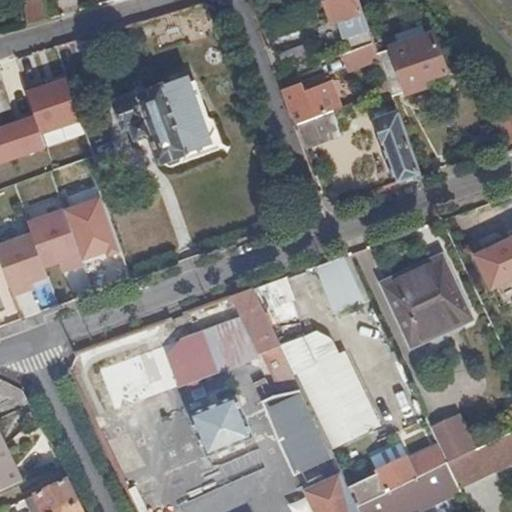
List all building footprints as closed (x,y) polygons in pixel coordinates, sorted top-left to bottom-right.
[(25,0),(31,28),(52,22),(47,0),(25,0)] [(365,15),(359,0),(326,0),(335,25),(340,24),(365,15)] [(371,33),(365,15),(340,24),(346,42),(356,38),(371,33)] [(401,51),(380,58),(382,62),(393,92),(396,101),(427,92),(425,85),(450,77),(433,28),(412,34),(415,45),(400,50),(401,51)] [(361,52),(376,46),(371,33),(356,38),(361,52)] [(106,48),(102,36),(91,39),(95,52),(98,53),(104,51),(106,48)] [(380,58),(376,46),(361,52),(347,57),(352,73),(382,62),(380,58)] [(310,48),(283,58),(289,77),(317,67),(310,48)] [(67,77),(28,91),(37,118),(43,134),(83,121),(67,77)] [(0,103),(10,100),(3,81),(0,81),(0,103)] [(192,81),(112,109),(121,136),(142,129),(156,167),(158,166),(159,169),(166,172),(177,168),(180,163),(178,159),(215,146),(213,139),(217,137),(219,131),(216,122),(209,119),(206,120),(192,81)] [(306,89),(288,95),(299,127),(335,114),(327,90),(309,96),(306,89)] [(393,92),(384,96),(388,104),(396,101),(393,92)] [(511,108),(509,105),(492,121),(511,143),(511,108)] [(401,186),(424,178),(398,109),(377,115),(381,124),(379,125),(401,186)] [(335,114),(299,127),(307,150),(343,137),(335,114)] [(0,130),(0,164),(48,148),(43,134),(37,118),(0,130)] [(103,200),(67,212),(84,261),(107,253),(108,256),(120,251),(103,200)] [(30,225),(35,237),(46,269),(67,262),(71,271),(86,265),(84,261),(67,212),(30,225)] [(46,269),(35,237),(0,248),(0,254),(15,298),(36,290),(33,285),(49,279),(46,269)] [(490,246),(492,251),(504,247),(501,240),(490,246)] [(492,251),(479,258),(499,302),(511,295),(511,242),(504,247),(492,251)] [(366,305),(345,259),(319,269),(342,317),(366,305)] [(398,285),(385,291),(397,316),(399,315),(402,322),(400,323),(411,346),(425,340),(427,346),(458,331),(456,325),(472,318),(461,294),(458,295),(455,288),(457,286),(446,262),(433,268),(432,265),(397,282),(398,285)] [(293,299),(285,281),(255,292),(264,311),(293,299)] [(359,511),(358,510),(349,490),(284,352),(268,320),(264,311),(255,292),(234,299),(245,321),(102,372),(117,414),(262,361),(262,358),(265,356),(274,352),(278,361),(270,366),(283,395),(287,403),(271,410),(302,474),(310,492),(307,493),(309,496),(316,511),(359,511)] [(268,320),(284,352),(312,340),(296,306),(268,320)] [(265,356),(270,366),(278,361),(274,352),(265,356)] [(347,358),(299,380),(332,451),(380,428),(347,358)] [(287,403),(283,395),(260,405),(294,478),(302,474),(271,410),(287,403)] [(238,397),(191,416),(207,459),(255,440),(238,397)] [(0,494),(23,483),(0,431),(0,494)] [(449,467),(440,448),(410,462),(409,458),(378,472),(380,475),(349,490),(358,510),(449,467)] [(423,511),(462,494),(449,467),(358,510),(359,511),(423,511)] [(64,511),(79,505),(67,482),(27,501),(32,511),(64,511)] [(466,506),(484,507),(484,485),(467,485),(466,506)] [(316,511),(309,496),(288,507),(290,511),(316,511)] [(32,511),(27,501),(17,506),(19,511),(32,511)]
